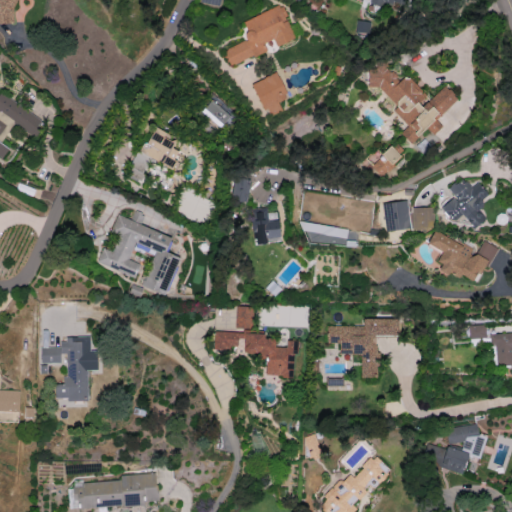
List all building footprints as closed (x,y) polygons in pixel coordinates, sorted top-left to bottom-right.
[(0,0),(0,23),(11,23),(13,19),(12,11),(16,0),(0,0)] [(403,0),(369,0),(368,3),(380,7),(382,2),(401,8),(403,0)] [(229,65),(266,50),(263,43),(273,39),(276,46),(295,39),(281,5),(241,21),(248,39),(222,50),(229,65)] [(370,80),(395,107),(392,110),(406,125),(399,132),(409,143),(426,128),(432,134),(440,125),(435,119),(457,98),(444,85),(429,99),(406,75),(400,81),(380,60),(366,73),(371,78),(370,80)] [(281,110),(277,102),(288,97),(275,72),(251,84),(268,117),(281,110)] [(0,114),(33,136),(43,121),(0,92),(0,114)] [(201,110),(218,127),(229,116),(211,99),(201,110)] [(0,154),(3,156),(8,147),(0,142),(0,137),(5,127),(0,124),(0,154)] [(179,151),(171,147),(176,138),(153,127),(140,153),(171,167),(179,151)] [(401,157),(390,146),(369,165),(380,177),(401,157)] [(248,178),(232,177),(231,201),(247,202),(248,178)] [(453,196),(440,207),(452,222),(461,214),(473,229),(484,219),(477,210),(484,205),(479,200),(487,194),(476,182),(470,187),(463,177),(448,189),(453,196)] [(382,203),(385,231),(409,228),(407,200),(382,203)] [(411,207),(412,229),(432,229),(432,207),(411,207)] [(253,242),(279,240),(276,211),(266,212),(266,208),(250,209),(253,242)] [(165,295),(179,257),(165,252),(171,237),(140,225),(143,215),(133,211),(130,219),(116,214),(109,235),(116,237),(111,251),(102,247),(96,263),(133,277),(138,263),(128,259),(134,242),(156,251),(143,287),(165,295)] [(309,239),(345,243),(347,227),(298,222),(297,230),(310,232),(309,239)] [(475,249),(432,231),(426,245),(440,251),(436,262),(440,264),(438,269),(458,278),(459,275),(478,283),(494,246),(480,239),(475,249)] [(234,328),(251,329),(252,306),(235,306),(234,328)] [(398,319),(362,319),(362,325),(326,325),(326,342),(338,342),(338,354),(360,354),(360,377),(377,377),(377,336),(398,336),(398,319)] [(468,338),(485,337),(484,324),(468,325),(468,338)] [(292,377),(293,353),(296,353),(297,340),(285,340),(285,347),(274,346),(274,339),(264,338),(264,333),(214,330),(213,347),(240,349),(240,354),(266,355),(264,375),(292,377)] [(511,331),(492,333),(494,367),(511,366),(511,331)] [(88,399),(87,370),(97,369),(97,350),(89,350),(89,336),(61,337),(62,346),(40,347),(40,363),(60,362),(60,354),(65,353),(66,383),(53,384),(53,400),(88,399)] [(0,410),(18,411),(19,390),(0,389),(0,410)] [(462,474),(467,455),(479,459),(486,435),(476,432),(476,424),(445,427),(446,441),(454,443),(460,442),(461,449),(457,449),(448,447),(441,447),(428,444),(425,457),(426,464),(462,474)] [(308,456),(320,453),(313,433),(302,437),(308,456)] [(389,470),(374,454),(351,477),(347,473),(322,496),(326,500),(319,507),(323,511),(351,511),(355,508),(352,505),(389,470)] [(157,500),(155,472),(119,475),(120,480),(67,485),(68,509),(144,503),(144,501),(157,500)]
